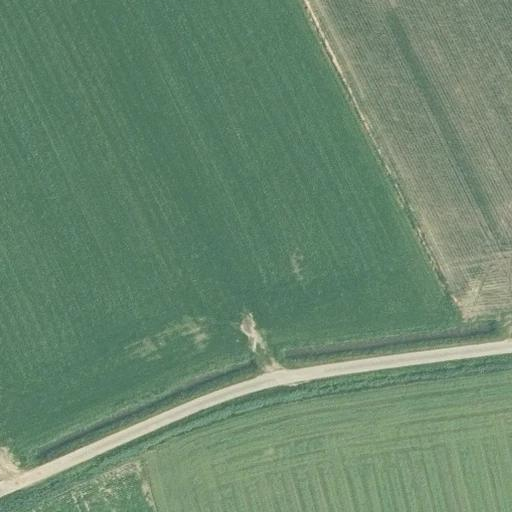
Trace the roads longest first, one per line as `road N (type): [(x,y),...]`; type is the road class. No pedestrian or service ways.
road 1 (track): [(271,379),(0,495)]
road 2 (unclassified): [(511,347),(271,379)]
